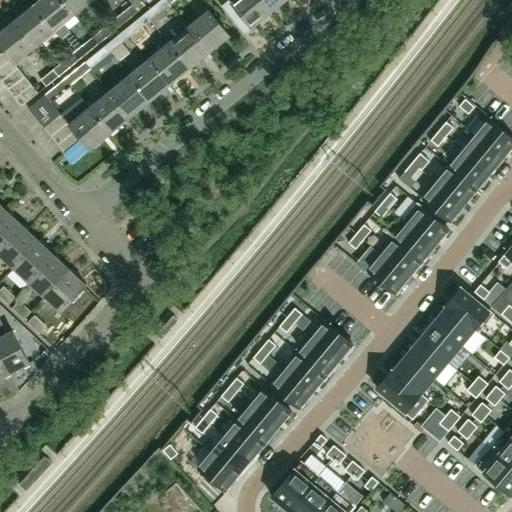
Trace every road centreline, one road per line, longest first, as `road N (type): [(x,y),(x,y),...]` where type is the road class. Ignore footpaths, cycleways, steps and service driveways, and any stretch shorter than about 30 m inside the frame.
road 1 (residential): [(511,190),(256,483),(245,511)]
road 2 (residential): [(82,213),(347,0)]
road 3 (residential): [(0,430),(130,288),(130,270),(82,213)]
road 4 (residential): [(82,213),(0,119)]
